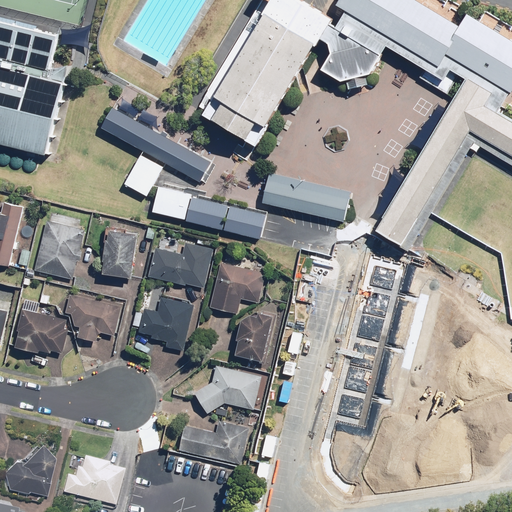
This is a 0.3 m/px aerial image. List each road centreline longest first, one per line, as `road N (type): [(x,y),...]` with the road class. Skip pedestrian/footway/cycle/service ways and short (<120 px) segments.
road 1 (unknown): [(308,511),(332,505),(357,477),(412,351)]
road 2 (residential): [(0,388),(82,401),(125,397)]
